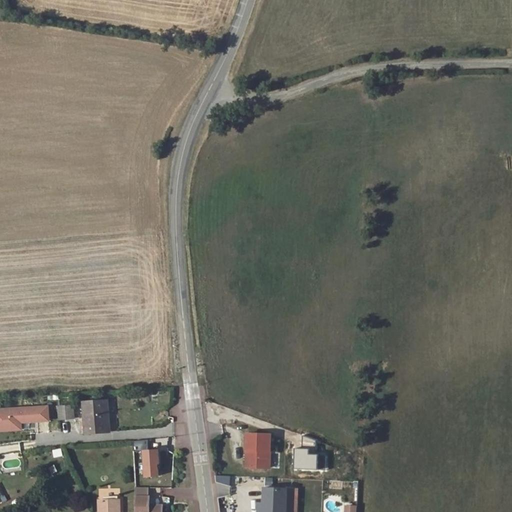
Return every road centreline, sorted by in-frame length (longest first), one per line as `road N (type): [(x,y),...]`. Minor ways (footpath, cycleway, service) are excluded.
road 1 (tertiary): [(196,428),(176,188),(190,126),(213,82)]
road 2 (unclassified): [(213,82),(260,100),(404,65),(511,63)]
road 3 (residential): [(50,441),(196,428)]
